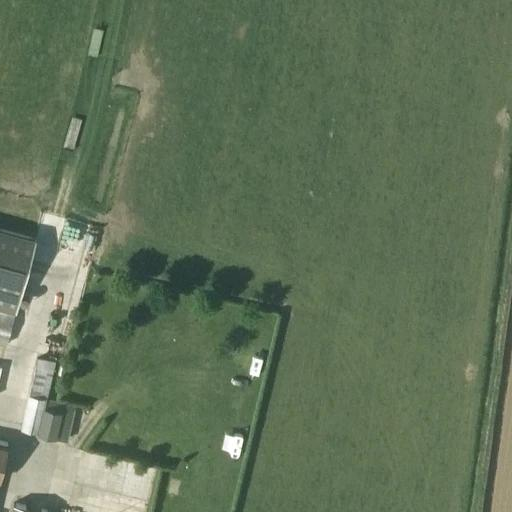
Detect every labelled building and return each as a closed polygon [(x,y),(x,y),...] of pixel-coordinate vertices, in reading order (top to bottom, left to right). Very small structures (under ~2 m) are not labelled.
[(0,307),(15,311),(36,236),(0,225),(0,307)] [(14,316),(0,312),(0,342),(6,344),(14,316)] [(38,357),(21,429),(68,440),(76,405),(47,398),(56,361),(38,357)] [(122,434),(125,436),(127,431),(115,427),(109,443),(117,446),(122,434)] [(156,438),(154,455),(172,457),(174,439),(156,438)] [(9,442),(0,439),(0,481),(1,482),(9,442)] [(160,498),(179,500),(181,480),(162,479),(160,498)] [(46,507),(74,511),(139,511),(142,500),(50,483),(46,507)] [(15,502),(12,511),(49,511),(50,510),(15,502)]
